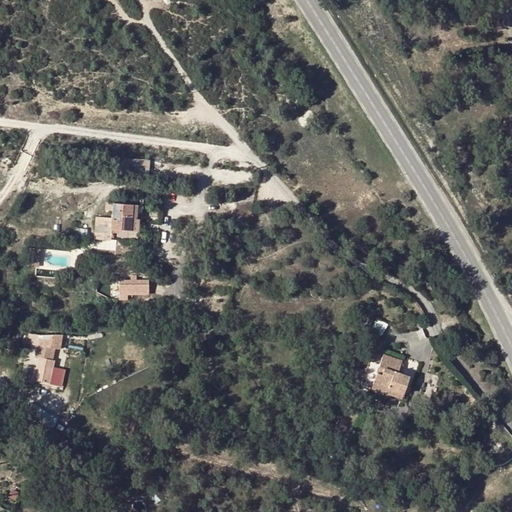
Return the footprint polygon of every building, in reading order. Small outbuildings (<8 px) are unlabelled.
[(126,158),(126,170),(150,170),(150,158),(126,158)] [(105,242),(106,232),(125,233),(127,208),(109,206),(107,221),(91,220),(90,241),(105,242)] [(134,209),(127,208),(125,233),(132,234),(134,209)] [(40,251),(30,250),(28,268),(39,269),(40,251)] [(150,294),(150,279),(118,279),(118,299),(132,299),(132,294),(150,294)] [(28,384),(43,388),(46,372),(51,354),(58,353),(62,338),(36,339),(36,349),(32,349),(29,360),(33,362),(28,384)] [(375,356),(367,385),(399,393),(403,376),(393,373),(395,362),(375,356)] [(51,374),(46,372),(43,388),(47,389),(51,374)] [(366,390),(398,399),(399,393),(367,385),(366,390)]
